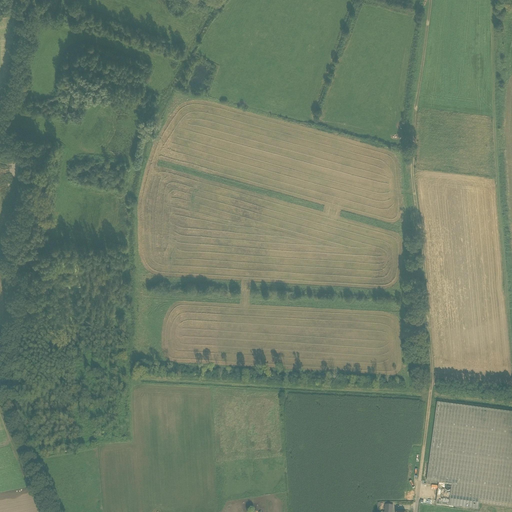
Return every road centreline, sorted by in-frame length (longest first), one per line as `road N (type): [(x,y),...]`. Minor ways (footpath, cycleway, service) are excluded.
road 1 (track): [(432,0),(413,178),(431,391)]
road 2 (track): [(497,0),(494,95),(511,321)]
